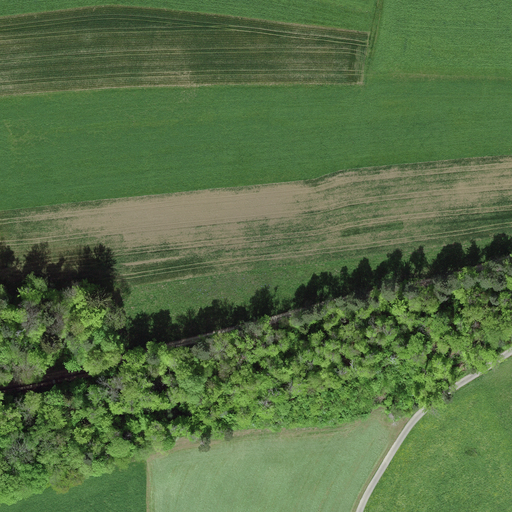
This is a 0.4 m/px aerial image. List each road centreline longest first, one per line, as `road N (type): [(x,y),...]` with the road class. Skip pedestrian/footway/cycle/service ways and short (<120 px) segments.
road 1 (track): [(0,385),(511,259)]
road 2 (track): [(0,286),(153,290),(495,238),(511,243)]
road 3 (track): [(361,511),(414,422),(511,347)]
road 4 (track): [(349,167),(380,0)]
